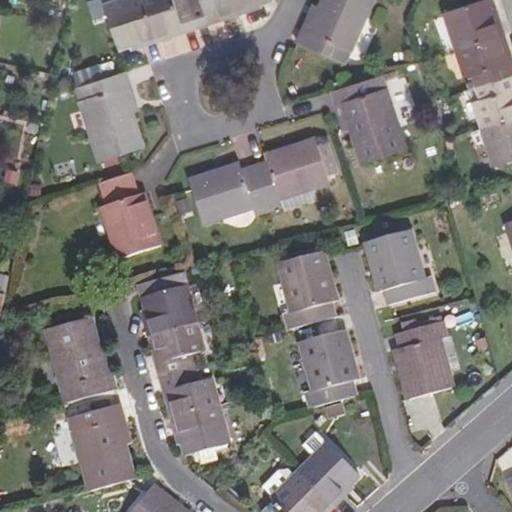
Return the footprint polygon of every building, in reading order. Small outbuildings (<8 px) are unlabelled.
[(122,0),(107,5),(121,46),(133,42),(146,37),(148,43),(161,38),(160,34),(184,26),(185,30),(212,22),(211,18),(236,10),(237,14),(251,9),(250,5),(262,1),(263,0),(122,0)] [(374,0),(323,0),(310,31),(305,29),(300,42),(347,62),(374,0)] [(487,0),(483,0),(446,12),(467,76),(474,73),(482,99),(475,102),(496,165),(511,159),(511,58),(508,60),(500,35),(504,34),(500,22),(495,23),(491,10),(487,0)] [(250,5),(251,9),(263,5),(262,1),(250,5)] [(496,8),(491,10),(495,23),(500,22),(496,8)] [(211,18),(212,22),(237,14),(236,10),(211,18)] [(160,34),(161,38),(185,30),(184,26),(160,34)] [(511,57),(504,34),(500,35),(508,60),(511,58),(511,57)] [(133,42),(134,47),(148,43),(146,37),(133,42)] [(132,87),(127,72),(78,88),(101,160),(144,146),(133,113),(126,89),(132,87)] [(384,74),(334,91),(338,104),(345,102),(364,162),(406,148),(386,87),(388,86),(384,74)] [(140,111),(132,87),(126,89),(133,113),(140,111)] [(241,163),(191,179),(205,222),(256,206),(254,200),(278,192),(280,198),(331,182),(317,139),(265,156),(268,162),(243,170),(241,163)] [(134,173),(102,183),(109,205),(104,207),(121,258),(164,245),(148,194),(141,196),(134,173)] [(412,230),(368,242),(382,291),(386,290),(390,305),(437,292),(432,276),(426,278),(412,230)] [(325,251),(281,263),(294,311),(287,313),(291,328),(337,316),(333,301),(338,299),(325,251)] [(189,284),(147,296),(151,310),(154,321),(149,322),(153,337),(158,336),(165,361),(160,363),(168,392),(173,391),(179,416),(174,417),(179,434),(183,433),(185,443),(189,456),(232,444),(214,378),(201,381),(194,354),(207,350),(189,284)] [(92,318),(48,330),(68,402),(118,388),(115,374),(108,376),(102,352),(92,318)] [(446,321),(399,333),(403,347),(398,349),(411,398),(455,386),(442,338),(450,336),(446,321)] [(345,329),(302,341),(315,388),(307,390),(312,407),(359,394),(355,379),(359,378),(345,329)] [(158,336),(153,337),(160,363),(165,361),(158,336)] [(108,350),(102,352),(108,376),(115,374),(108,350)] [(173,391),(168,392),(174,417),(179,416),(173,391)] [(341,403),(332,406),(334,413),(343,411),(341,403)] [(122,404),(72,417),(92,491),(135,479),(126,445),(119,420),(126,418),(122,404)] [(126,418),(119,420),(126,445),(133,443),(126,418)] [(282,507),(277,511),(328,511),(346,494),(343,491),(353,482),(361,474),(329,443),(274,498),(277,502),(282,507)] [(343,491),(346,494),(355,485),(353,482),(343,491)] [(187,511),(155,486),(134,511),(187,511)] [(266,511),(277,511),(282,507),(277,502),(266,511)]
